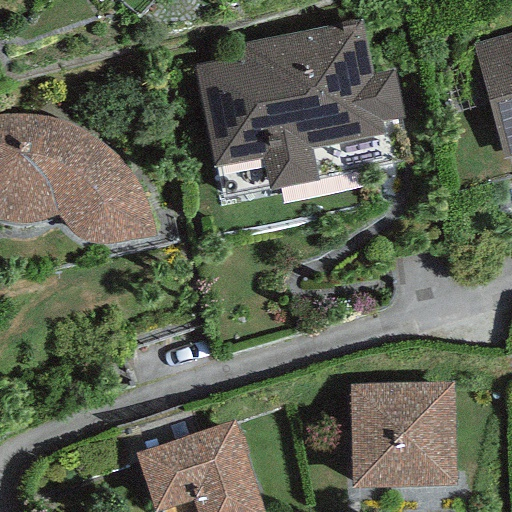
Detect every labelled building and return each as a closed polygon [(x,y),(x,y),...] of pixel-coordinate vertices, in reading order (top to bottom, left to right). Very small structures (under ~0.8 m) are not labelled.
[(243,67),(197,76),(215,177),(265,167),(271,200),(316,192),(310,158),(379,145),(377,134),(402,129),(393,84),(368,89),(357,32),(241,54),(243,67)] [(511,38),(473,48),(502,163),(511,160),(511,38)] [(133,250),(156,247),(152,236),(150,223),(146,210),(139,197),(130,183),(122,170),(112,157),(100,146),(85,137),(72,130),(56,122),(41,119),(20,116),(0,118),(0,226),(10,229),(25,230),(39,228),(48,226),(57,223),(64,232),(72,243),(82,248),(93,252),(99,253),(109,254),(122,253),(133,250)] [(454,391),(349,393),(351,499),(456,496),(454,391)] [(192,441),(183,409),(117,432),(129,466),(136,465),(151,511),(258,511),(233,427),(192,441)]
